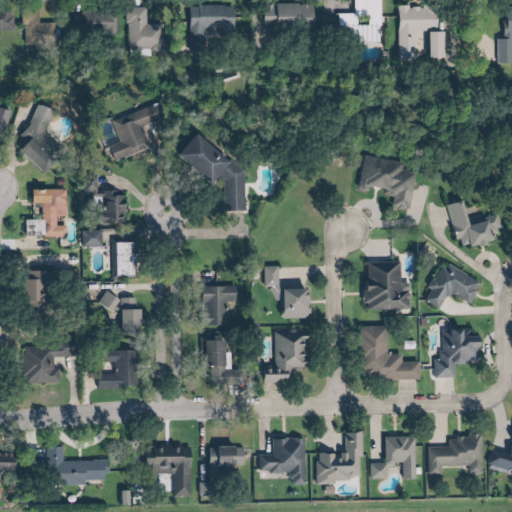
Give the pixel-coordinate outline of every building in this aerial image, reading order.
[(326,0),(326,22),(337,22),(337,28),(378,28),(378,0),(326,0)] [(266,27),(311,26),(310,3),(265,4),(266,27)] [(220,29),(221,39),(237,38),(237,5),(193,7),(194,42),(206,42),(205,30),(220,29)] [(511,5),(499,6),(499,59),(511,59),(511,37),(511,36),(511,5)] [(165,52),(165,24),(149,24),(149,7),(130,6),(130,52),(165,52)] [(396,8),(396,62),(413,62),(413,32),(423,32),(423,59),(436,59),(436,8),(396,8)] [(0,31),(16,31),(15,10),(0,9),(0,31)] [(71,12),(72,37),(120,36),(119,11),(71,12)] [(42,23),(42,16),(26,16),(26,46),(58,46),(58,23),(42,23)] [(146,130),(161,126),(157,110),(109,122),(118,157),(150,148),(146,130)] [(43,175),(65,150),(45,133),(52,124),(41,115),(12,148),(43,175)] [(245,167),(232,167),(232,147),(191,147),(191,174),(223,174),(223,213),(245,213),(245,167)] [(407,212),(415,169),(362,159),(357,187),(391,193),(388,208),(407,212)] [(24,237),(68,236),(67,190),(34,190),(34,220),(24,221),(24,237)] [(92,223),(128,223),(128,194),(92,194),(92,223)] [(460,202),(446,205),(455,250),(492,242),(487,221),(465,226),(460,202)] [(137,278),(137,242),(114,242),(114,278),(137,278)] [(361,311),(409,311),(409,284),(398,284),(398,264),(361,264),(361,311)] [(421,303),(439,312),(447,295),(467,305),(478,284),(440,265),(421,303)] [(280,268),(266,268),(267,300),(284,299),(285,319),(307,319),(306,291),(280,291),(280,268)] [(28,320),(55,320),(54,284),(58,284),(57,271),(26,272),(28,320)] [(237,287),(208,287),(208,327),(228,327),(228,304),(237,304),(237,287)] [(144,336),(144,310),(124,310),(124,336),(144,336)] [(417,382),(417,363),(399,363),(399,356),(385,356),(385,328),(357,328),(357,374),(367,374),(367,381),(417,382)] [(304,331),(273,332),(275,364),(266,365),(267,383),(292,382),(292,369),(306,369),(304,331)] [(475,365),(474,331),(435,331),(436,379),(453,379),(453,365),(475,365)] [(61,384),(61,360),(81,360),(81,341),(25,342),(26,384),(61,384)] [(210,342),(210,385),(221,385),(221,373),(230,373),(230,342),(210,342)] [(100,390),(140,390),(140,351),(119,351),(119,375),(100,375),(100,390)] [(359,483),(358,434),(344,434),(344,454),(313,454),(313,484),(359,483)] [(426,448),(426,475),(441,475),(441,471),(480,471),(480,436),(447,436),(448,448),(426,448)] [(368,480),(386,480),(386,467),(399,467),(399,481),(413,481),(412,438),(380,438),(380,463),(368,463),(368,480)] [(287,474),(288,486),(303,486),(302,439),(273,440),(274,455),(260,455),(261,474),(287,474)] [(246,467),(246,448),(208,447),(207,496),(214,496),(215,476),(235,477),(235,466),(246,467)] [(487,470),(511,473),(511,447),(511,454),(490,451),(487,470)] [(65,463),(64,448),(49,448),(50,483),(109,481),(109,461),(65,463)] [(175,476),(175,497),(194,497),(194,449),(151,448),(150,475),(175,476)] [(21,454),(0,454),(0,474),(21,474),(21,454)] [(136,484),(135,497),(148,498),(149,485),(136,484)]
